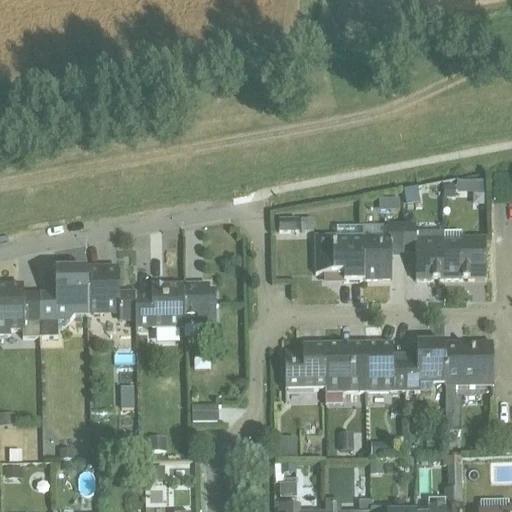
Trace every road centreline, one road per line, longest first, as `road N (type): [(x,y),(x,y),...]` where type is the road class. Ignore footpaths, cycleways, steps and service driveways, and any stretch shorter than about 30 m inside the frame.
road 1 (track): [(0,192),(384,118),(511,61)]
road 2 (residential): [(266,318),(255,210),(0,256)]
road 3 (residential): [(511,314),(266,318)]
road 4 (residential): [(217,511),(216,460),(255,416),(266,318)]
